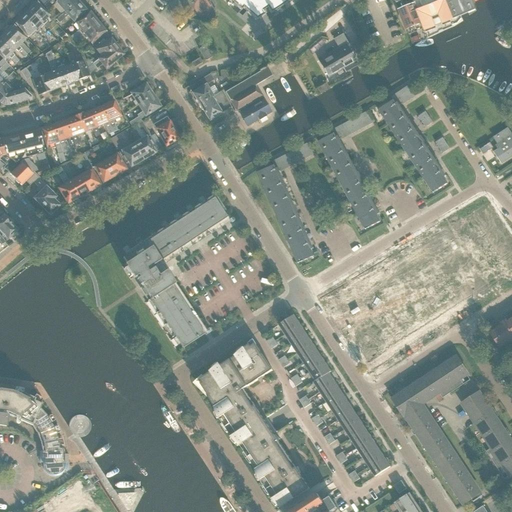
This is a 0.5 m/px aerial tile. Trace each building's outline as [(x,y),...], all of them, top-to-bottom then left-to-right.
[(49,0),(43,6),(47,10),(55,3),(56,4),(57,3),(57,2),(59,0),(49,0)] [(58,19),(56,20),(59,23),(68,14),(75,21),(87,9),(79,0),(77,0),(66,11),(65,11),(57,18),(58,19)] [(66,11),(77,0),(59,0),(57,2),(57,3),(65,11),(66,11)] [(229,0),(241,10),(243,8),(256,20),(265,14),(263,11),(267,8),(270,14),(291,0),(229,0)] [(400,14),(420,6),(417,0),(402,0),(396,2),(400,14)] [(434,0),(426,3),(433,20),(439,17),(443,26),(450,23),(452,26),(457,23),(461,19),(460,16),(475,10),(472,3),(470,0),(434,0)] [(42,23),(47,28),(51,25),(47,22),(45,19),(49,16),(38,3),(30,10),(42,23)] [(436,29),(433,20),(426,3),(420,6),(400,14),(407,30),(409,35),(424,29),(426,33),(436,29)] [(38,27),(42,23),(30,10),(23,17),(40,35),(43,32),(40,29),(38,27)] [(83,33),(98,21),(89,11),(76,22),(81,28),(80,29),(83,33)] [(15,24),(27,37),(31,34),(38,41),(41,38),(40,36),(40,35),(23,17),(15,24)] [(79,36),(74,41),(77,44),(86,37),(86,38),(88,36),(93,43),(106,32),(98,21),(83,33),(79,36)] [(7,33),(28,54),(31,52),(25,45),(22,43),(26,38),(14,26),(7,33)] [(348,38),(354,35),(350,28),(345,31),(348,38)] [(63,41),(67,37),(63,31),(58,35),(63,41)] [(24,58),(28,54),(7,33),(0,39),(0,40),(12,53),(12,52),(16,49),(18,52),(24,58)] [(51,45),(57,40),(52,35),(47,40),(51,45)] [(102,57),(116,46),(115,45),(116,44),(113,40),(112,41),(111,40),(109,41),(107,37),(94,47),(102,57)] [(15,55),(12,52),(12,53),(0,40),(0,56),(2,59),(4,60),(8,56),(11,59),(16,64),(19,60),(15,55)] [(345,72),(358,65),(355,62),(356,61),(346,44),(329,54),(330,55),(319,62),(328,77),(343,69),(345,72)] [(206,61),(212,57),(205,45),(199,49),(206,61)] [(102,57),(88,68),(90,74),(97,68),(102,64),(107,70),(114,64),(113,63),(123,55),(116,46),(102,57)] [(64,86),(54,59),(50,51),(45,54),(51,70),(52,72),(46,75),(52,91),(64,86)] [(70,65),(76,81),(82,79),(84,79),(87,78),(87,77),(89,76),(83,61),(75,64),(70,52),(66,54),(71,65),(70,65)] [(76,81),(70,65),(64,68),(63,66),(61,66),(58,58),(54,59),(64,86),(76,81)] [(194,68),(202,63),(199,58),(191,63),(194,68)] [(0,84),(4,81),(0,76),(0,74),(9,66),(4,60),(6,62),(0,68),(0,67),(0,84)] [(9,74),(14,69),(11,65),(5,71),(9,74)] [(46,75),(43,66),(38,67),(41,76),(33,80),(39,95),(41,95),(42,95),(45,94),(46,93),(52,91),(46,75)] [(31,77),(25,68),(20,72),(26,80),(31,77)] [(0,101),(8,93),(12,89),(7,84),(9,82),(16,75),(13,72),(6,78),(4,81),(0,84),(0,101)] [(271,113),(264,100),(257,87),(266,82),(260,72),(225,93),(232,105),(234,109),(234,112),(241,112),(241,113),(239,114),(247,127),(258,120),(259,121),(266,117),(266,116),(271,113)] [(198,105),(213,96),(206,85),(214,80),(210,74),(194,84),(197,90),(192,93),(196,99),(194,99),(198,105)] [(138,105),(153,96),(146,84),(137,90),(136,88),(130,92),(135,100),(133,101),(136,106),(138,105)] [(27,86),(24,89),(8,94),(8,93),(0,101),(0,102),(0,103),(2,104),(3,104),(4,105),(6,105),(7,105),(10,104),(28,99),(29,100),(30,100),(31,99),(31,98),(31,96),(34,93),(27,86)] [(433,193),(448,184),(398,108),(415,96),(408,86),(391,97),(394,102),(379,111),(433,193)] [(213,96),(198,105),(202,111),(203,110),(209,121),(230,107),(221,91),(213,96)] [(151,115),(162,109),(160,107),(161,106),(156,98),(154,96),(153,96),(138,105),(142,111),(137,115),(138,117),(129,122),(131,127),(141,121),(140,120),(150,113),(151,115)] [(109,122),(113,132),(118,130),(113,120),(121,117),(114,101),(113,102),(111,101),(101,106),(109,122)] [(108,134),(113,132),(109,122),(101,106),(89,111),(97,127),(104,124),(108,134)] [(162,109),(151,115),(154,120),(157,119),(159,122),(154,125),(166,146),(168,145),(168,146),(173,144),(172,143),(179,139),(175,132),(176,132),(174,128),(173,128),(166,117),(162,109)] [(100,135),(97,127),(89,111),(86,112),(77,115),(84,132),(92,129),(95,137),(100,135)] [(349,136),(375,122),(369,111),(343,125),(349,136)] [(423,128),(432,122),(425,112),(416,118),(423,128)] [(76,135),(84,132),(77,115),(69,119),(65,120),(71,137),(74,145),(79,144),(76,135)] [(64,140),(71,137),(65,120),(53,124),(59,141),(62,153),(68,151),(64,140)] [(58,154),(62,153),(59,141),(53,124),(44,127),(42,129),(41,129),(46,146),(54,143),(58,154)] [(146,137),(134,144),(144,161),(151,156),(151,155),(155,153),(152,148),(154,147),(148,136),(150,136),(144,127),(141,129),(146,137)] [(365,230),(381,222),(338,142),(345,138),(339,127),(332,131),(334,135),(319,143),(365,230)] [(511,156),(511,135),(508,129),(494,138),(498,144),(500,143),(503,147),(494,153),(501,164),(511,156)] [(19,152),(21,159),(45,153),(39,130),(14,136),(18,152),(19,152)] [(155,145),(159,143),(154,134),(150,136),(155,145)] [(16,164),(21,159),(19,152),(18,152),(14,136),(2,140),(7,155),(6,155),(11,160),(11,159),(16,164)] [(442,153),(450,149),(443,138),(435,143),(442,153)] [(289,168),(315,154),(309,143),(283,157),(289,168)] [(136,165),(144,161),(134,144),(120,152),(126,163),(129,162),(131,166),(135,164),(136,165)] [(101,153),(114,176),(120,173),(121,173),(124,172),(124,171),(126,170),(117,154),(109,159),(105,151),(101,153)] [(109,179),(114,176),(101,153),(97,155),(102,163),(94,168),(103,183),(105,182),(106,182),(109,181),(109,179)] [(80,176),(89,191),(90,190),(91,191),(96,189),(96,188),(100,186),(91,170),(92,168),(84,155),(78,158),(87,172),(80,176)] [(298,264),(314,257),(278,174),(285,170),(279,158),(272,162),(274,167),(258,174),(298,264)] [(8,172),(16,164),(11,159),(11,160),(3,168),(8,172)] [(33,172),(38,176),(50,171),(48,165),(37,170),(36,168),(27,160),(22,161),(20,163),(21,164),(11,175),(16,180),(16,181),(18,183),(19,183),(21,185),(25,181),(33,172)] [(80,176),(72,161),(67,163),(76,179),(69,182),(78,197),(80,197),(81,197),(84,195),(84,194),(89,191),(80,176)] [(48,187),(38,176),(33,172),(25,181),(30,186),(33,182),(38,187),(36,190),(40,194),(35,199),(40,204),(40,207),(43,208),(50,214),(58,206),(56,203),(58,200),(46,188),(48,187)] [(78,197),(69,182),(64,173),(59,175),(64,186),(59,189),(67,204),(69,203),(71,203),(73,202),(73,200),(78,197)] [(215,198),(213,196),(206,200),(207,202),(202,206),(200,204),(193,209),(194,211),(189,214),(188,212),(180,217),(182,219),(177,222),(175,220),(168,225),(169,227),(164,230),(163,228),(155,233),(157,235),(151,239),(150,237),(143,242),(144,244),(139,247),(137,245),(130,250),(131,252),(123,258),(136,277),(137,277),(138,279),(136,280),(140,286),(142,284),(151,298),(150,299),(182,349),(204,334),(171,285),(166,289),(152,267),(230,216),(217,197),(215,198)] [(483,210),(468,220),(473,228),(488,219),(483,210)] [(0,235),(3,239),(3,238),(4,237),(5,236),(8,239),(17,230),(8,221),(8,218),(5,215),(0,219),(0,235)] [(488,219),(473,228),(478,237),(493,228),(488,219)] [(454,223),(445,229),(454,244),(463,238),(454,223)] [(493,228),(478,237),(484,246),(499,237),(493,228)] [(445,229),(436,234),(445,249),(454,244),(445,229)] [(436,234),(428,239),(437,254),(445,249),(436,234)] [(499,237),(484,246),(489,255),(504,245),(499,237)] [(428,239),(419,244),(428,259),(437,254),(428,239)] [(0,252),(8,247),(5,242),(0,246),(0,252)] [(419,244),(410,249),(419,265),(428,259),(419,244)] [(504,245),(489,255),(494,263),(509,254),(504,245)] [(467,246),(462,249),(466,254),(471,251),(467,246)] [(410,249),(401,255),(410,270),(419,265),(410,249)] [(511,258),(509,254),(494,263),(499,272),(511,264),(511,258)] [(474,256),(469,259),(472,264),(477,261),(474,256)] [(487,261),(482,264),(485,269),(490,265),(487,261)] [(390,262),(381,267),(390,282),(399,277),(390,262)] [(381,267),(372,272),(381,287),(390,282),(381,267)] [(422,269),(417,272),(421,278),(425,275),(422,269)] [(482,269),(473,275),(483,289),(492,284),(482,269)] [(372,272),(363,278),(372,293),(381,287),(372,272)] [(473,275),(465,280),(474,295),(483,289),(473,275)] [(363,278),(354,283),(363,298),(372,293),(363,278)] [(465,280),(456,286),(466,300),(474,295),(465,280)] [(456,286),(448,291),(457,306),(466,300),(456,286)] [(448,291),(439,297),(449,312),(457,306),(448,291)] [(343,292),(328,302),(334,311),(348,301),(343,292)] [(418,296),(413,300),(416,305),(421,301),(418,296)] [(406,298),(402,301),(405,306),(410,303),(406,298)] [(382,299),(378,302),(381,307),(386,304),(382,299)] [(348,301),(334,311),(339,319),(354,310),(348,301)] [(402,301),(397,304),(400,309),(405,306),(402,301)] [(378,302),(373,305),(376,310),(381,307),(378,302)] [(428,304),(420,310),(429,324),(438,319),(428,304)] [(354,310),(339,319),(345,328),(360,318),(354,310)] [(420,310),(411,315),(421,330),(429,324),(420,310)] [(285,335),(300,325),(294,315),(279,325),(285,335)] [(411,315),(403,321),(412,335),(421,330),(411,315)] [(360,318),(345,328),(350,336),(365,326),(360,318)] [(511,340),(511,318),(490,333),(500,348),(511,340)] [(403,321),(394,326),(404,341),(412,335),(403,321)] [(291,344),(306,334),(300,325),(285,335),(291,344)] [(365,326),(350,336),(356,345),(371,335),(365,326)] [(394,326),(386,332),(395,347),(404,341),(394,326)] [(297,354),(312,344),(306,334),(291,344),(297,354)] [(371,335),(356,345),(362,353),(376,343),(371,335)] [(272,371),(254,342),(244,348),(243,348),(242,347),(240,348),(239,349),(238,351),(236,353),(235,354),(236,355),(235,356),(235,357),(221,366),(219,364),(218,365),(217,363),(215,365),(214,366),(212,367),(211,369),(210,370),(211,371),(210,372),(211,373),(200,380),(202,383),(201,385),(208,397),(215,408),(214,408),(215,410),(213,410),(214,412),(214,414),(215,416),(216,418),(217,418),(217,419),(218,418),(219,419),(231,437),(231,438),(232,439),(230,439),(232,441),(233,443),(235,445),(237,447),(238,445),(240,446),(256,470),(255,470),(256,472),(254,473),(255,474),(255,476),(256,478),(257,480),(258,482),(259,481),(260,482),(260,481),(272,500),(273,501),(271,502),(273,504),(274,505),(275,507),(277,508),(278,509),(279,508),(280,509),(310,490),(244,389),(272,371)] [(376,343),(362,353),(367,362),(382,352),(376,343)] [(303,363),(318,353),(312,344),(297,354),(303,363)] [(309,372),(324,363),(318,353),(303,363),(309,372)] [(442,398),(469,380),(466,375),(468,374),(456,357),(392,400),(403,417),(404,416),(463,505),(480,494),(421,405),(438,393),(442,398)] [(329,373),(329,374),(331,372),(324,363),(309,372),(315,382),(329,373)] [(335,383),(329,374),(329,373),(315,382),(313,383),(320,392),(335,383)] [(326,402),(341,392),(335,383),(320,392),(326,402)] [(0,410),(6,411),(19,417),(18,420),(32,426),(37,434),(40,443),(42,451),(40,452),(40,457),(40,463),(43,463),(43,467),(43,468),(43,469),(44,470),(45,472),(46,473),(47,474),(48,475),(49,476),(51,476),(52,476),(52,477),(54,477),(55,477),(57,476),(58,476),(59,476),(61,475),(61,474),(62,474),(63,473),(64,471),(65,470),(67,471),(68,469),(68,466),(68,454),(63,454),(63,449),(60,449),(58,440),(58,438),(54,428),(53,426),(48,417),(47,416),(47,415),(46,415),(45,415),(40,409),(42,404),(34,401),(35,399),(21,392),(20,395),(12,391),(12,392),(0,391),(0,390),(0,389),(0,410)] [(332,411),(347,401),(341,392),(326,402),(332,411)] [(510,478),(511,476),(511,443),(479,392),(462,404),(491,448),(486,452),(504,479),(509,476),(510,478)] [(338,421),(353,411),(347,401),(332,411),(338,421)] [(344,430),(359,420),(353,411),(338,421),(344,430)] [(350,439),(365,429),(359,420),(344,430),(350,439)] [(356,449),(371,439),(365,429),(350,439),(356,449)] [(362,458),(378,448),(371,439),(356,449),(362,458)] [(369,467),(384,458),(378,448),(362,458),(369,467)] [(384,458),(369,467),(375,477),(390,467),(384,458)] [(399,494),(407,489),(401,481),(394,486),(399,494)] [(126,510),(130,509),(136,497),(134,493),(120,494),(118,498),(126,510)] [(317,494),(317,493),(287,511),(332,511),(338,509),(331,498),(323,503),(317,494)] [(399,511),(402,511),(416,503),(410,493),(394,503),(399,511)] [(105,511),(98,501),(81,511),(105,511)] [(422,511),(416,503),(402,511),(422,511)]
